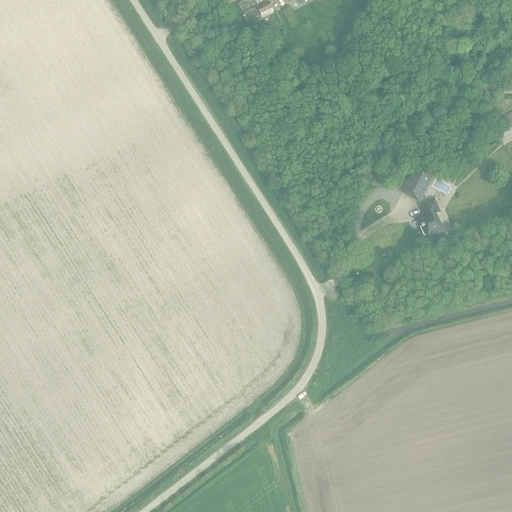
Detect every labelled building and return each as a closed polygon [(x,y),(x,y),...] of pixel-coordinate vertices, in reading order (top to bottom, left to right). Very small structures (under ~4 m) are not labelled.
[(258,8),(261,14),(272,8),(269,2),(258,8)] [(511,139),(511,110),(489,127),(491,129),(503,146),(511,139)] [(364,166),(365,173),(375,171),(374,164),(364,166)] [(403,192),(419,201),(434,174),(418,165),(403,192)] [(364,177),(364,183),(378,182),(377,175),(364,177)] [(431,242),(445,236),(436,214),(440,212),(434,200),(420,206),(424,215),(416,218),(424,236),(427,234),(431,242)]
